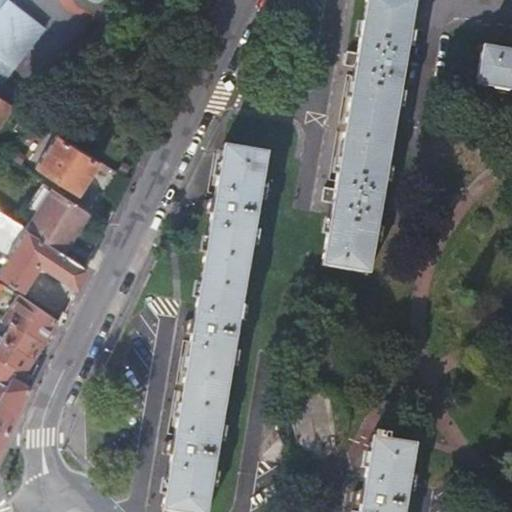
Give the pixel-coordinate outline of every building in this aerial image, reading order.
[(6,0),(0,0),(0,86),(46,30),(6,0)] [(366,0),(358,53),(348,52),(345,65),(355,67),(335,189),(325,188),(323,200),(332,202),(322,264),(368,273),(413,0),(366,0)] [(511,90),(511,51),(482,47),(476,85),(511,90)] [(63,91),(51,84),(40,100),(53,108),(63,91)] [(0,96),(0,122),(11,104),(0,96)] [(80,117),(65,139),(76,146),(91,124),(80,117)] [(65,139),(58,135),(37,167),(79,194),(100,161),(76,146),(65,139)] [(173,511),(205,511),(265,153),(222,146),(213,200),(208,200),(208,201),(204,201),(202,211),(206,212),(206,213),(211,214),(193,321),(188,321),(188,322),(184,322),(182,332),(186,333),(186,335),(191,335),(173,442),(169,441),(168,443),(164,442),(162,453),(166,454),(166,456),(171,456),(162,510),(173,511)] [(130,178),(117,171),(105,194),(118,201),(130,178)] [(35,207),(43,213),(58,190),(49,184),(35,207)] [(43,213),(31,232),(64,254),(91,212),(58,190),(43,213)] [(0,272),(27,230),(2,213),(0,216),(0,272)] [(68,289),(75,293),(86,269),(64,254),(31,232),(27,230),(0,272),(0,274),(24,291),(39,263),(72,283),(68,289)] [(57,321),(20,295),(4,320),(13,324),(43,343),(57,321)] [(3,340),(35,357),(43,343),(13,324),(3,340)] [(0,358),(25,372),(35,357),(3,340),(0,344),(0,358)] [(25,372),(0,358),(0,382),(5,386),(12,390),(17,382),(19,382),(25,372)] [(0,447),(29,388),(19,382),(17,382),(12,390),(5,386),(0,393),(0,447)] [(329,446),(326,396),(299,397),(302,447),(329,446)] [(402,511),(414,444),(387,440),(388,434),(375,432),(374,438),(372,438),(363,492),(358,491),(358,493),(354,493),(352,503),(356,504),(356,505),(361,506),(359,511),(402,511)]
